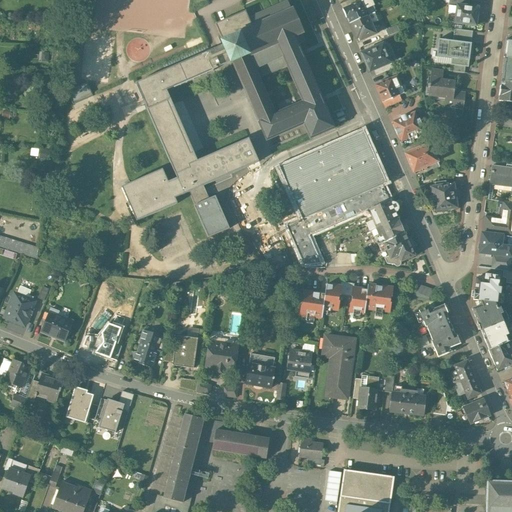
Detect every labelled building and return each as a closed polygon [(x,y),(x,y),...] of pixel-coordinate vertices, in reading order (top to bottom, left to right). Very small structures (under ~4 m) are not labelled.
[(370,0),(363,0),(360,1),(364,9),(373,5),(370,0)] [(360,1),(342,10),(345,18),(348,17),(351,23),(367,16),(364,9),(360,1)] [(287,2),(248,19),(245,11),(215,24),(223,42),(222,42),(223,45),(230,62),(230,63),(232,62),(236,71),(297,45),(304,43),(304,44),(305,43),(301,34),(303,33),(293,10),(291,10),(287,2)] [(477,8),(456,5),(455,14),(451,14),(448,15),(448,21),(450,22),(454,23),(454,24),(466,25),(468,26),(472,27),(473,26),(475,26),(477,8)] [(376,21),(373,14),(367,16),(370,24),(376,21)] [(367,16),(351,23),(354,30),(351,31),(355,40),(359,38),(360,41),(375,34),(370,24),(367,16)] [(397,27),(385,31),(388,37),(399,32),(397,27)] [(471,43),(473,32),(454,29),(452,41),(471,43)] [(450,65),(468,67),(471,43),(452,41),(438,39),(436,56),(451,58),(450,65)] [(223,45),(135,84),(142,102),(143,101),(148,110),(147,111),(175,175),(189,169),(188,166),(198,161),(194,153),(190,154),(167,102),(166,102),(162,93),(217,69),(217,68),(230,62),(223,45)] [(304,124),(310,139),(334,128),(327,114),(297,45),(236,71),(265,141),(304,124)] [(382,45),(361,54),(369,72),(374,70),(390,63),(382,45)] [(511,58),(504,58),(504,62),(503,62),(502,74),(501,82),(511,82),(511,58)] [(390,63),(374,70),(376,77),(393,70),(390,63)] [(443,71),(431,70),(429,85),(428,85),(428,88),(429,88),(428,97),(444,98),(443,107),(463,109),(465,93),(454,91),(455,82),(442,80),(443,71)] [(396,76),(375,86),(383,103),(399,96),(395,87),(400,85),(396,76)] [(511,82),(501,82),(501,86),(500,86),(499,96),(500,96),(499,102),(511,102),(511,82)] [(86,83),(68,90),(73,103),(91,96),(86,83)] [(415,112),(392,122),(401,141),(423,131),(415,112)] [(511,114),(505,114),(503,127),(511,127),(511,114)] [(278,169),(300,219),(381,185),(384,183),(362,132),(278,169)] [(439,147),(436,140),(429,143),(432,150),(439,147)] [(249,142),(208,161),(207,157),(198,161),(188,166),(189,169),(175,175),(177,180),(184,195),(188,193),(208,237),(227,229),(209,187),(203,190),(202,187),(258,162),(249,142)] [(429,143),(405,154),(413,172),(437,161),(432,150),(429,143)] [(511,168),(492,166),(490,183),(511,185),(511,196),(511,168)] [(162,170),(122,188),(137,222),(177,204),(175,199),(184,195),(177,180),(168,184),(162,170)] [(453,184),(431,187),(434,210),(436,210),(437,212),(443,211),(444,209),(457,207),(453,184)] [(381,185),(300,219),(287,225),(302,264),(319,262),(308,236),(389,201),(381,185)] [(511,202),(503,202),(501,220),(483,218),(481,234),(502,237),(508,237),(511,237),(511,202)] [(385,203),(367,211),(372,221),(365,224),(368,232),(375,230),(397,220),(394,213),(395,212),(396,211),(396,210),(397,209),(397,208),(396,208),(396,206),(395,206),(394,205),(393,204),(392,204),(390,204),(387,206),(385,203)] [(0,228),(9,228),(9,214),(1,214),(0,228)] [(23,225),(29,225),(29,230),(39,230),(38,220),(23,220),(23,225)] [(397,220),(375,230),(377,236),(373,238),(377,246),(382,243),(403,234),(397,220)] [(403,234),(382,243),(389,259),(394,257),(396,259),(399,258),(400,261),(413,255),(410,249),(412,248),(412,246),(410,240),(408,239),(406,240),(403,234)] [(502,237),(482,234),(481,242),(480,242),(479,253),(511,257),(511,251),(511,248),(507,247),(501,247),(502,237)] [(38,250),(0,238),(0,248),(38,261),(37,260),(38,250)] [(320,253),(320,265),(335,266),(335,253),(320,253)] [(509,258),(491,257),(491,256),(481,256),(480,274),(489,274),(489,269),(508,270),(509,258)] [(485,279),(477,279),(475,290),(474,290),(473,299),(495,302),(503,303),(504,294),(500,294),(501,287),(502,277),(499,277),(499,276),(490,275),(490,276),(489,280),(485,279)] [(420,283),(414,294),(425,299),(430,288),(420,283)] [(324,294),(304,292),(303,300),(302,300),(301,307),(302,307),(300,315),(322,318),(323,308),(337,310),(338,302),(338,300),(339,295),(340,287),(331,285),(331,286),(326,285),(325,291),(324,294)] [(367,290),(353,288),(352,296),(351,302),(351,304),(350,312),(364,314),(365,309),(388,312),(389,304),(390,304),(391,297),(390,297),(392,288),(367,285),(367,290)] [(353,288),(340,287),(339,295),(338,300),(351,302),(352,296),(353,288)] [(48,290),(43,288),(38,299),(44,301),(48,290)] [(33,303),(15,296),(6,319),(24,326),(27,318),(28,319),(31,311),(30,311),(33,303)] [(495,302),(478,300),(480,305),(472,309),(478,322),(477,323),(480,331),(481,331),(508,320),(505,312),(502,313),(500,308),(499,308),(498,306),(496,307),(495,302)] [(444,305),(431,310),(429,307),(419,311),(425,327),(426,326),(429,334),(450,325),(446,315),(448,314),(444,305)] [(388,312),(365,309),(364,314),(350,312),(348,329),(392,335),(395,313),(388,312)] [(72,322),(49,313),(41,332),(64,341),(72,322)] [(105,327),(101,324),(87,336),(84,346),(112,357),(124,317),(115,315),(105,327)] [(508,320),(481,331),(484,338),(483,338),(486,344),(486,343),(489,350),(507,343),(506,339),(509,338),(506,331),(511,329),(508,320)] [(450,325),(429,334),(432,341),(431,342),(432,344),(438,357),(448,353),(446,349),(460,344),(456,335),(455,335),(450,325)] [(163,337),(143,331),(140,342),(141,342),(137,353),(135,352),(132,362),(152,368),(156,354),(159,354),(159,355),(164,356),(167,346),(162,344),(164,338),(163,337)] [(425,335),(410,342),(414,352),(429,345),(425,335)] [(176,336),(174,351),(173,363),(172,365),(193,368),(198,339),(176,336)] [(354,340),(325,336),(323,351),(337,353),(331,397),(346,399),(354,340)] [(511,340),(507,343),(489,350),(488,351),(497,372),(511,365),(511,340)] [(237,346),(210,343),(206,367),(215,368),(215,372),(224,373),(225,370),(234,371),(237,346)] [(174,351),(166,350),(163,362),(173,363),(174,351)] [(311,353),(289,350),(287,370),(296,371),(297,368),(309,370),(311,353)] [(273,359),(251,355),(251,354),(250,354),(245,384),(271,388),(273,380),(274,378),(273,378),(274,369),(273,369),(274,358),(273,358),(273,359)] [(12,363),(4,360),(0,369),(0,371),(7,374),(12,363)] [(29,367),(13,360),(12,363),(7,374),(4,381),(7,382),(18,386),(21,388),(29,367)] [(467,361),(454,366),(459,379),(452,382),(455,388),(462,385),(462,384),(474,379),(467,361)] [(62,381),(41,375),(38,383),(35,396),(35,397),(56,402),(59,393),(62,381)] [(368,377),(367,388),(361,388),(360,388),(359,396),(358,409),(375,411),(377,391),(379,380),(379,379),(368,377)] [(196,392),(197,381),(180,379),(179,388),(196,392)] [(362,380),(355,379),(353,395),(359,396),(360,388),(361,388),(362,380)] [(474,379),(462,384),(462,385),(455,388),(458,396),(465,394),(468,399),(480,394),(474,379)] [(32,381),(26,399),(26,400),(34,402),(35,397),(35,396),(38,383),(32,381)] [(211,386),(199,381),(197,391),(208,393),(211,386)] [(18,386),(7,382),(6,386),(6,388),(15,391),(16,391),(18,386)] [(285,385),(278,384),(276,400),(283,400),(285,385)] [(237,386),(224,388),(225,396),(236,397),(237,386)] [(88,391),(75,387),(66,418),(85,423),(87,423),(88,419),(90,413),(88,412),(91,404),(93,395),(87,393),(88,391)] [(447,406),(442,388),(437,388),(437,406),(447,406)] [(400,393),(391,392),(389,413),(406,415),(409,391),(401,390),(400,393)] [(122,391),(118,403),(124,405),(122,410),(128,412),(134,395),(122,391)] [(417,392),(409,391),(406,415),(423,417),(425,396),(416,395),(417,392)] [(26,399),(20,397),(15,408),(22,410),(26,399)] [(115,433),(122,410),(124,405),(118,403),(107,399),(101,420),(107,422),(105,430),(115,433)] [(481,401),(465,407),(471,422),(477,419),(479,424),(481,423),(486,421),(484,416),(487,415),(481,401)] [(98,406),(91,404),(88,412),(90,413),(88,419),(94,421),(98,406)] [(160,415),(136,409),(133,417),(130,428),(132,429),(139,431),(154,435),(160,415)] [(215,431),(201,428),(203,420),(184,414),(177,440),(176,446),(175,446),(162,497),(157,496),(151,511),(185,511),(204,441),(213,442),(215,431)] [(133,417),(127,416),(124,427),(130,428),(133,417)] [(222,423),(203,420),(201,428),(215,431),(215,430),(221,431),(222,423)] [(221,431),(215,430),(215,431),(213,442),(212,451),(214,451),(214,450),(218,451),(218,452),(265,459),(267,438),(221,431)] [(312,440),(300,439),(299,448),(298,448),(297,453),(299,453),(298,458),(313,459),(321,460),(323,445),(312,443),(312,440)] [(26,466),(13,461),(13,460),(12,460),(9,469),(1,489),(3,489),(4,487),(14,490),(13,494),(23,497),(28,482),(35,484),(40,470),(26,465),(26,466)] [(393,478),(343,471),(339,496),(389,503),(393,478)] [(53,472),(48,485),(55,488),(60,475),(53,472)] [(148,477),(141,474),(138,487),(144,490),(148,477)] [(101,493),(104,482),(94,480),(91,491),(101,493)] [(511,511),(511,482),(486,482),(485,511),(511,511)] [(74,494),(59,489),(52,508),(62,511),(83,511),(91,492),(77,487),(74,494)] [(387,511),(389,503),(339,496),(337,511),(387,511)]
